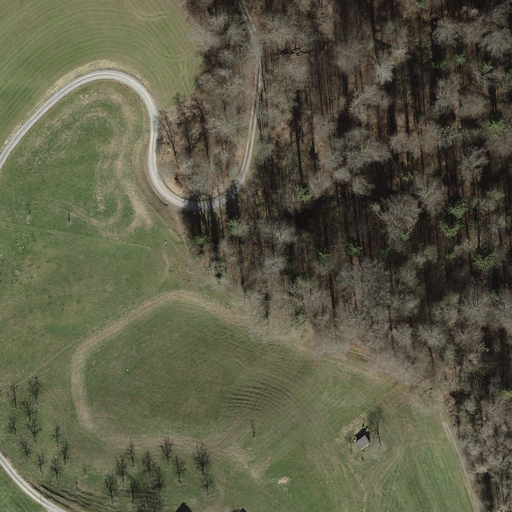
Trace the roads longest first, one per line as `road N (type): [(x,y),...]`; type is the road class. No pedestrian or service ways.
road 1 (track): [(0,164),(15,138),(76,82),(121,76),(149,99),(162,187),(197,205),(227,196),(246,163),(258,83),(256,30),(243,0)]
road 2 (track): [(474,511),(431,398),(371,352),(225,295),(189,253),(162,187)]
